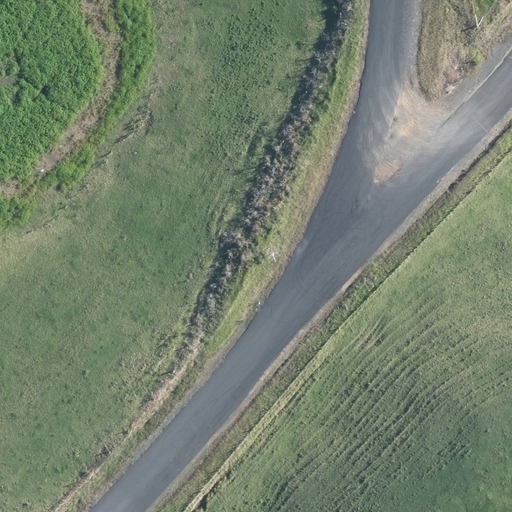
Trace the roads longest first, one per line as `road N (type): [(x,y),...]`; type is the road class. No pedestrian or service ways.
road 1 (unclassified): [(69,511),(258,337),(354,192)]
road 2 (unclassified): [(354,192),(439,131),(511,55)]
road 3 (unclassified): [(354,192),(378,0)]
